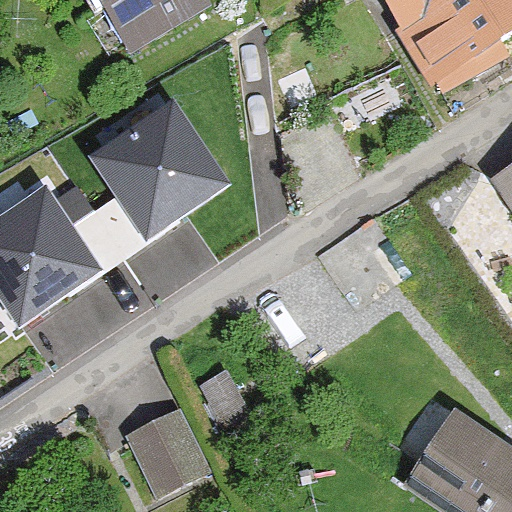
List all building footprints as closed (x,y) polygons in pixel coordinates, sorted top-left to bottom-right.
[(198,0),(86,0),(121,63),(207,15),(198,0)] [(511,0),(366,0),(437,112),(510,67),(499,50),(511,41),(511,0)] [(72,227),(44,187),(0,216),(0,300),(19,328),(234,183),(174,94),(85,154),(115,198),(72,227)] [(511,173),(490,188),(511,221),(511,173)] [(211,479),(181,417),(125,443),(154,505),(211,479)] [(511,511),(511,458),(453,419),(401,497),(424,511),(511,511)]
